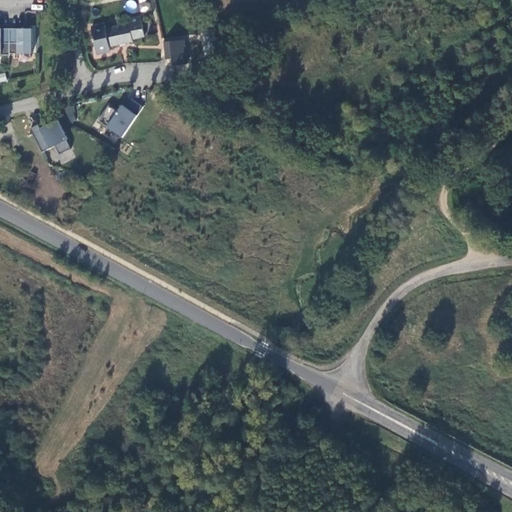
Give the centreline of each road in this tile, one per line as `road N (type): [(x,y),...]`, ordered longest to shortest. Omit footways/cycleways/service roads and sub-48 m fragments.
road 1 (tertiary): [(0,210),(332,388)]
road 2 (unclassified): [(511,260),(447,270),(402,290),(332,388)]
road 3 (tertiary): [(342,393),(511,492)]
road 4 (tertiary): [(511,476),(342,393)]
road 5 (track): [(479,264),(443,202),(446,182),(511,113)]
road 6 (residential): [(159,68),(0,112)]
road 7 (track): [(332,388),(334,420),(380,463),(380,507)]
